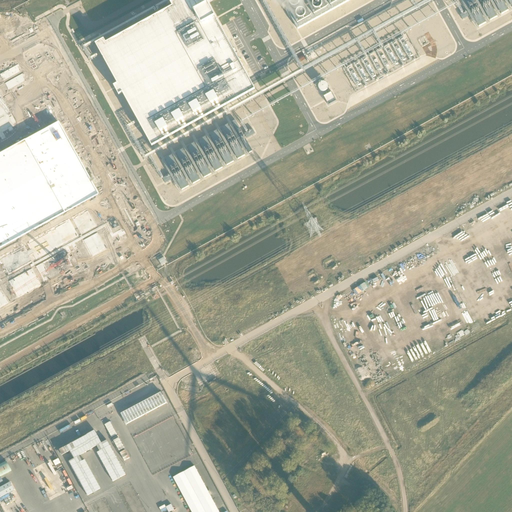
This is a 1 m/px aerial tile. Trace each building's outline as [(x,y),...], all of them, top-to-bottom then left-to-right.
[(104,40),(96,44),(118,84),(114,86),(114,87),(115,88),(119,96),(123,94),(140,125),(141,126),(152,147),(255,90),(235,54),(238,53),(237,52),(235,53),(233,49),(220,27),(208,4),(205,0),(176,0),(170,3),(172,7),(106,44),(104,40)] [(281,0),(298,29),(350,0),(281,0)] [(473,0),(464,0),(470,10),(477,6),(473,0)] [(502,0),(493,0),(501,14),(508,10),(502,0)] [(489,2),(482,6),(490,20),(497,16),(489,2)] [(478,8),(471,12),(479,26),(486,22),(478,8)] [(466,11),(460,15),(462,19),(469,16),(466,11)] [(332,92),(323,96),(327,103),(328,105),(337,101),(332,92)] [(235,120),(232,122),(240,136),(243,134),(235,120)] [(228,124),(221,128),(229,142),(236,138),(228,124)] [(253,129),(244,134),(247,138),(255,134),(253,129)] [(217,130),(209,134),(217,149),(224,145),(217,130)] [(205,136),(198,140),(206,155),(213,151),(205,136)] [(244,137),(241,138),(249,153),(252,151),(244,137)] [(237,141),(230,145),(238,159),(245,155),(237,141)] [(194,143),(187,146),(195,161),(202,157),(194,143)] [(226,147),(219,151),(227,165),(234,161),(226,147)] [(183,149),(176,153),(184,167),(191,163),(183,149)] [(214,153),(207,157),(215,171),(222,167),(214,153)] [(172,155),(165,159),(173,173),(180,169),(172,155)] [(203,159),(196,163),(204,178),(211,174),(203,159)] [(192,165),(185,169),(193,184),(200,180),(192,165)] [(174,175),(182,190),(189,186),(181,172),(174,175)] [(169,175),(163,178),(165,183),(172,179),(169,175)] [(104,223),(110,234),(116,230),(111,220),(104,223)] [(163,393),(121,412),(126,423),(168,404),(163,393)] [(110,421),(105,424),(112,437),(118,434),(110,421)] [(69,460),(85,496),(99,490),(86,459),(82,460),(79,454),(97,447),(99,451),(98,452),(111,482),(125,476),(109,439),(101,442),(96,430),(65,444),(72,459),(69,460)] [(119,451),(125,448),(119,436),(113,439),(119,451)] [(13,454),(30,492),(41,487),(32,468),(44,463),(56,489),(70,483),(49,437),(13,454)] [(120,453),(124,461),(131,457),(126,449),(120,453)] [(132,463),(128,467),(131,471),(133,470),(132,468),(133,468),(134,469),(136,468),(132,463)] [(219,511),(196,465),(174,476),(191,511),(219,511)] [(0,497),(14,490),(10,482),(0,486),(0,497)] [(69,492),(62,496),(64,500),(78,493),(73,482),(68,484),(71,490),(69,491),(69,492)] [(11,506),(20,502),(16,492),(7,496),(7,494),(2,496),(6,504),(9,502),(11,506)]
